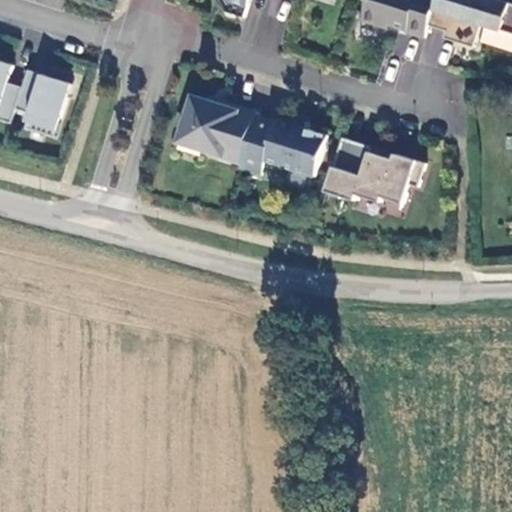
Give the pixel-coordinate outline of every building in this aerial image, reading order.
[(232,0),(221,0),(229,12),(232,0)] [(232,0),(229,12),(247,18),(252,0),(232,0)] [(371,0),(365,21),(380,25),(385,23),(409,31),(408,32),(427,38),(431,26),(439,0),(371,0)] [(439,0),(431,26),(457,34),(455,41),(476,48),(484,24),(511,33),(511,3),(501,0),(439,0)] [(15,66),(0,61),(0,119),(13,124),(18,110),(25,88),(10,83),(15,66)] [(74,84),(30,70),(25,88),(18,110),(33,113),(28,128),(57,138),(74,84)] [(243,165),(258,116),(259,113),(221,100),(220,105),(196,97),(182,142),(226,156),(225,158),(243,165)] [(318,177),(331,136),(280,120),(279,122),(258,116),(243,165),(242,168),(264,176),(268,161),(318,177)] [(375,147),(346,138),(329,192),(358,201),(360,195),(384,203),(385,197),(407,204),(413,185),(421,188),(428,164),(398,155),(396,161),(373,154),(375,147)] [(375,147),(373,154),(396,161),(398,155),(375,147)]
